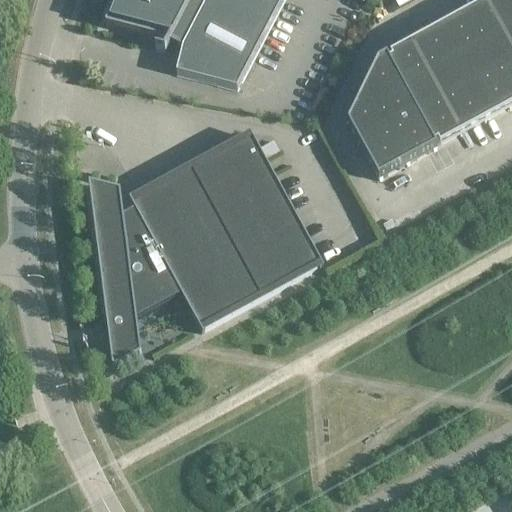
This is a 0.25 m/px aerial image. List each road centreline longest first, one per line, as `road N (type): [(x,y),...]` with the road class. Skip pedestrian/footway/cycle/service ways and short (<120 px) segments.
road 1 (unclassified): [(53,0),(28,111),(22,215),(39,344),(65,424),(109,511)]
road 2 (unclassified): [(440,0),(375,47),(336,135),(379,212),(511,142)]
